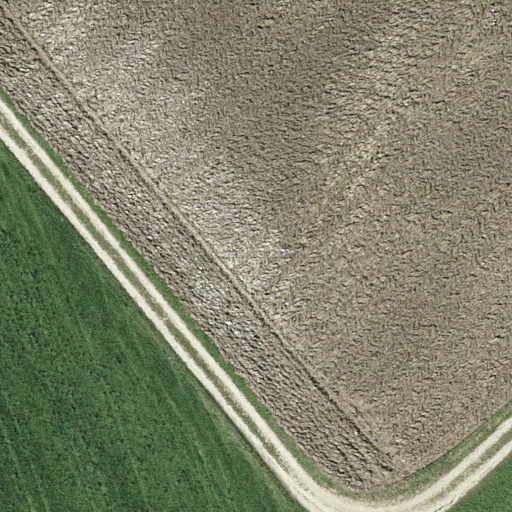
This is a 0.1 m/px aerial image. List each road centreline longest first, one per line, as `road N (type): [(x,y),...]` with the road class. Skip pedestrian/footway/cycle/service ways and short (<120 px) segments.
road 1 (track): [(0,124),(268,468),(317,511)]
road 2 (track): [(403,511),(452,482),(511,428)]
